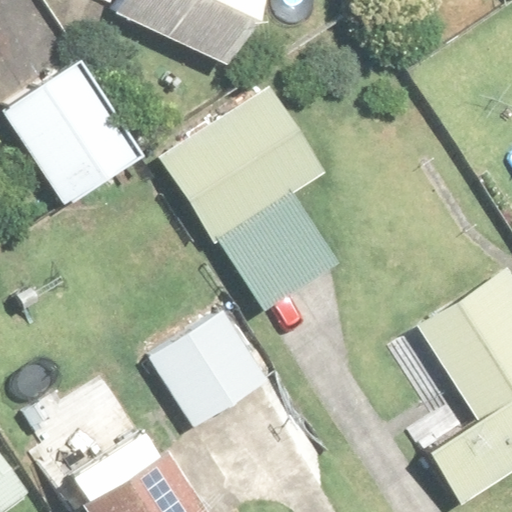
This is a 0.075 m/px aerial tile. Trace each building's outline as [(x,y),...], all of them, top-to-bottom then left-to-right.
[(115,0),(108,17),(222,70),(254,0),(115,0)] [(135,162),(73,67),(0,115),(0,118),(61,211),(135,162)] [(321,175),(260,89),(154,163),(262,316),(332,266),(285,200),(321,175)] [(511,468),(511,299),(498,277),(413,332),(471,421),(422,453),(456,505),(511,468)] [(271,380),(228,311),(147,362),(190,431),(271,380)] [(125,476),(105,444),(56,474),(80,511),(200,511),(163,452),(125,476)] [(0,511),(14,501),(0,481),(0,511)]
